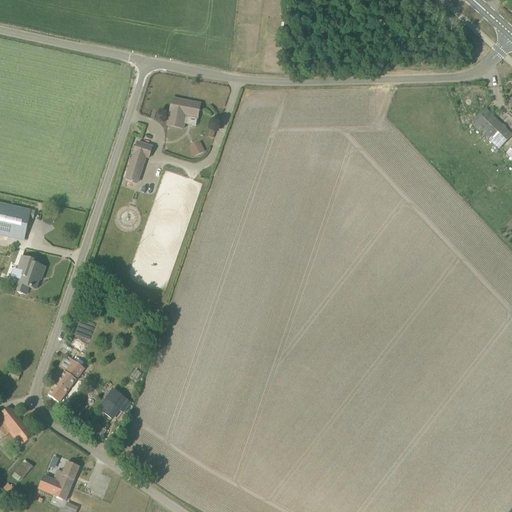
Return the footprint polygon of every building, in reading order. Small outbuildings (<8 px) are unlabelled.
[(186,117),(197,119),(200,105),(172,99),(168,121),(167,127),(183,130),(184,125),(186,117)] [(497,148),(511,134),(485,109),(474,121),(485,132),(483,134),(497,148)] [(149,160),(153,148),(137,143),(134,154),(126,180),(139,184),(146,159),(149,160)] [(205,153),(200,143),(190,147),(195,157),(205,153)] [(0,235),(24,241),(31,211),(0,204),(0,235)] [(43,275),(45,268),(32,263),(33,261),(21,257),(17,270),(23,272),(21,281),(17,280),(13,291),(27,295),(29,288),(36,290),(41,275),(43,275)] [(59,404),(84,369),(68,358),(53,378),(59,382),(48,396),(59,404)] [(18,381),(22,372),(9,368),(6,376),(18,381)] [(119,410),(126,401),(115,391),(107,401),(110,403),(119,410)] [(34,437),(12,410),(8,409),(0,416),(0,418),(11,432),(9,434),(20,447),(34,437)] [(102,437),(106,432),(102,429),(98,435),(102,437)] [(24,460),(15,473),(23,479),(32,465),(24,460)] [(65,502),(80,468),(67,463),(63,473),(58,471),(48,495),(65,502)] [(8,484),(4,489),(10,494),(14,489),(8,484)]
